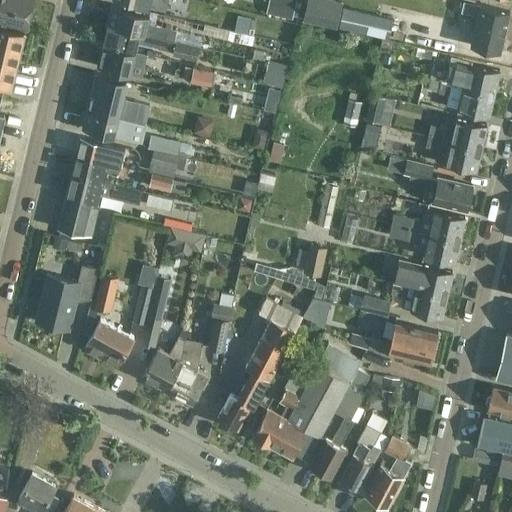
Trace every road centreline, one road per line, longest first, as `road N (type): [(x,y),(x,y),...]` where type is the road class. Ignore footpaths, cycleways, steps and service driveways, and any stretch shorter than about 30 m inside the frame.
road 1 (residential): [(430,511),(511,167)]
road 2 (tertiary): [(296,511),(0,352)]
road 3 (residential): [(0,302),(71,0)]
